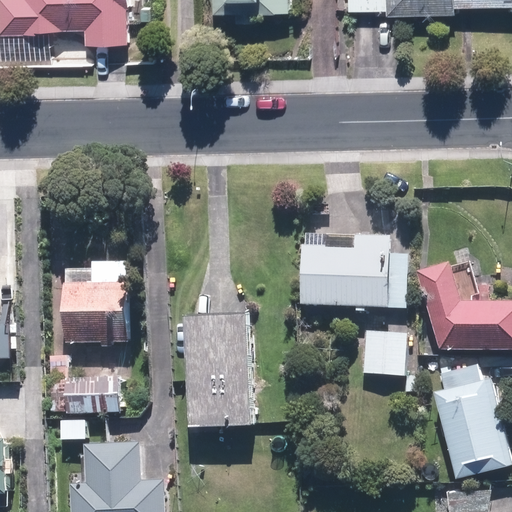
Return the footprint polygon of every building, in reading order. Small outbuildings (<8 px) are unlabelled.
[(91,42),(133,41),(131,0),(27,0),(28,30),(90,29),(91,42)] [(295,9),(295,0),(219,0),(220,10),(295,9)] [(511,0),(351,0),(352,9),(393,8),(393,13),(460,11),(460,3),(511,2),(511,0)] [(362,234),(362,247),(310,245),(307,304),(396,308),(399,235),(362,234)] [(457,262),(423,271),(446,350),(511,348),(511,300),(468,301),(457,262)] [(134,284),(70,284),(71,343),(135,342),(134,284)] [(256,312),(193,315),(198,427),(262,424),(256,312)] [(412,336),(372,332),(368,371),(408,375),(412,336)] [(445,374),(449,391),(441,393),(462,479),(511,466),(511,430),(499,378),(487,381),(483,365),(445,374)] [(126,380),(72,379),(72,412),(126,413),(126,380)] [(92,420),(66,420),(66,438),(92,438),(92,420)] [(171,511),(170,480),(146,481),(144,441),(88,444),(91,485),(72,486),(73,511),(171,511)]
